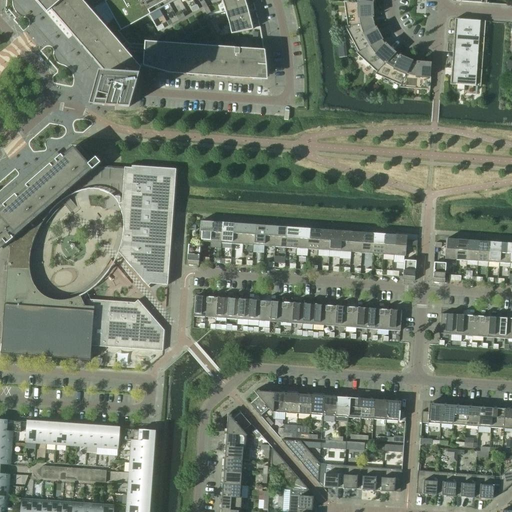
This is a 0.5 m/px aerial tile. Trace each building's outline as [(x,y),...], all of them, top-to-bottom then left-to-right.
[(35,0),(49,16),(52,13),(55,16),(102,71),(98,85),(92,105),(102,105),(104,106),(111,106),(129,108),(141,66),(169,74),(254,80),(254,76),(262,77),(264,51),(238,49),(234,49),(234,54),(231,54),(232,52),(173,47),(173,44),(169,44),(165,46),(160,46),(155,46),(151,44),(148,43),(144,42),(144,45),(129,44),(118,32),(148,16),(148,15),(149,15),(140,0),(107,0),(89,10),(80,0),(35,0)] [(148,16),(158,10),(152,0),(140,0),(149,15),(148,15),(148,16)] [(152,0),(158,10),(169,4),(166,0),(152,0)] [(225,13),(246,6),(243,0),(226,0),(221,2),(222,4),(225,13)] [(372,6),(372,5),(343,2),(343,3),(347,3),(348,26),(345,27),(373,23),(371,23),(370,18),(372,18),(372,14),(370,14),(370,11),(372,11),(372,6)] [(228,23),(249,18),(248,13),(246,6),(225,13),(227,19),(228,23)] [(231,35),(252,30),(250,22),(249,18),(228,23),(229,28),(231,35)] [(487,22),(482,21),(459,20),(459,19),(454,19),(454,21),(454,27),(458,27),(457,36),(453,35),(453,36),(483,38),(480,37),(481,22),(487,22)] [(355,54),(381,40),(378,34),(377,35),(375,32),(377,31),(375,28),(373,29),(372,24),(374,23),(373,23),(345,27),(345,28),(351,27),(353,32),(350,33),(359,51),(355,53),(355,54)] [(483,38),(453,36),(457,36),(457,45),(453,45),(452,51),(452,52),(482,54),(479,54),(480,38),(483,38)] [(374,74),(394,53),(389,49),(388,50),(386,48),(387,47),(384,44),(383,45),(380,41),(381,40),(355,54),(361,51),(365,55),(362,58),(376,71),(374,74)] [(482,55),(482,54),(452,52),(456,53),(456,60),(456,61),(451,61),(451,67),(451,68),(481,70),(477,70),(479,54),(482,55)] [(399,88),(411,61),(405,59),(404,60),(401,59),(402,58),(399,56),(398,58),(393,55),(394,53),(374,74),(374,75),(378,70),(384,72),(382,76),(400,83),(399,88)] [(411,61),(399,88),(402,83),(407,83),(407,86),(429,88),(428,91),(429,91),(430,78),(429,77),(429,78),(428,78),(429,64),(423,63),(423,65),(419,65),(420,63),(416,63),(416,65),(410,63),(411,61)] [(481,71),(481,70),(451,68),(455,69),(454,78),(450,77),(450,83),(449,85),(454,85),(479,87),(480,86),(476,86),(477,71),(481,71)] [(0,325),(2,326),(3,326),(1,354),(17,355),(22,355),(46,357),(51,358),(76,359),(88,360),(89,360),(90,360),(90,354),(91,346),(94,300),(90,300),(86,293),(86,292),(84,293),(77,297),(70,299),(63,301),(58,301),(53,300),(48,299),(44,297),(40,293),(36,290),(34,285),(32,281),(30,274),(29,266),(29,259),(30,252),(32,245),(34,238),(39,228),(44,220),(49,213),(48,213),(45,210),(57,200),(69,190),(91,171),(96,167),(97,166),(99,164),(96,160),(94,158),(92,161),(91,161),(87,165),(74,150),(72,147),(61,157),(56,152),(33,172),(0,200),(0,204),(3,207),(0,209),(0,325)] [(149,289),(150,288),(148,286),(150,284),(167,286),(175,170),(131,166),(131,168),(97,166),(91,171),(69,190),(73,195),(74,194),(81,191),(89,190),(94,190),(99,190),(103,192),(108,194),(112,197),(113,198),(114,197),(120,198),(119,204),(118,204),(118,205),(120,210),(122,217),(123,224),(123,231),(122,238),(120,245),(118,252),(117,253),(118,254),(118,253),(149,289)] [(210,243),(211,222),(200,221),(199,242),(210,243)] [(221,243),(222,223),(211,222),(210,243),(221,243)] [(232,244),(233,224),(222,223),(221,243),(232,244)] [(242,245),(244,225),(233,224),(232,244),(242,245)] [(253,246),(255,225),(244,225),(242,245),(253,246)] [(264,246),(265,226),(255,225),(253,246),(264,246)] [(275,247),(276,227),(265,226),(264,246),(275,247)] [(285,248),(287,228),(276,227),(275,247),(285,248)] [(296,249),(298,228),(287,228),(285,248),(296,249)] [(307,250),(309,229),(298,228),(296,249),(307,250)] [(318,250),(319,230),(309,229),(307,250),(318,250)] [(329,251),(330,231),(319,230),(318,250),(329,251)] [(340,252),(341,232),(330,231),(329,251),(340,252)] [(350,253),(352,232),(341,232),(340,252),(350,253)] [(361,253),(363,233),(352,232),(350,253),(361,253)] [(372,254),(373,234),(363,233),(361,253),(372,254)] [(383,255),(384,235),(373,234),(372,254),(383,255)] [(393,256),(395,235),(384,235),(383,255),(393,256)] [(406,245),(406,240),(406,236),(395,235),(393,256),(405,257),(406,245)] [(456,260),(457,240),(446,239),(444,259),(456,260)] [(466,261),(468,241),(457,240),(456,260),(466,261)] [(477,262),(479,241),(468,241),(466,261),(477,262)] [(488,262),(489,242),(479,241),(477,262),(488,262)] [(499,263),(500,243),(489,242),(488,262),(499,263)] [(509,264),(511,244),(500,243),(499,263),(509,264)] [(200,246),(199,246),(188,245),(186,265),(198,266),(200,246)] [(415,261),(404,260),(403,260),(402,281),(414,282),(415,261)] [(445,263),(433,263),(432,283),(444,284),(445,263)] [(205,318),(206,297),(195,296),(193,317),(205,318)] [(215,318),(217,298),(206,297),(205,318),(215,318)] [(226,319),(228,299),(217,298),(215,318),(226,319)] [(237,320),(238,300),(228,299),(226,319),(237,320)] [(91,346),(162,351),(164,331),(152,317),(147,317),(147,313),(148,312),(138,300),(134,303),(94,300),(91,346)] [(248,321),(249,300),(238,300),(237,320),(248,321)] [(259,321),(260,301),(249,300),(248,321),(259,321)] [(269,322),(271,302),(260,301),(259,321),(269,322)] [(280,323),(281,303),(271,302),(269,322),(280,323)] [(291,324),(292,303),(281,303),(280,323),(291,324)] [(302,325),(303,304),(292,303),(291,324),(302,325)] [(313,325),(314,305),(303,304),(302,325),(313,325)] [(323,326),(325,306),(314,305),(313,325),(323,326)] [(334,327),(336,306),(325,306),(323,326),(334,327)] [(345,328),(346,307),(336,306),(334,327),(345,328)] [(356,328),(357,308),(346,307),(345,328),(356,328)] [(367,329),(368,309),(357,308),(356,328),(367,329)] [(377,330),(379,310),(368,309),(367,329),(377,330)] [(388,331),(390,310),(379,310),(377,330),(388,331)] [(399,331),(401,311),(390,310),(388,331),(399,331)] [(450,335),(452,315),(440,314),(439,334),(450,335)] [(461,336),(462,316),(452,315),(450,335),(461,336)] [(472,337),(473,316),(462,316),(461,336),(472,337)] [(483,337),(484,317),(473,316),(472,337),(483,337)] [(493,338),(495,318),(484,317),(483,337),(493,338)] [(504,339),(506,319),(495,318),(493,338),(504,339)] [(272,413),(273,393),(253,391),(258,397),(250,404),(249,403),(260,417),(268,409),(272,413)] [(284,413),(286,394),(273,393),(272,413),(272,412),(284,413)] [(297,414),(299,395),(286,394),(284,413),(297,414)] [(310,415),(311,396),(299,395),(297,414),(310,415)] [(322,416),(324,396),(311,396),(310,415),(322,416)] [(335,421),(336,397),(324,396),(322,416),(335,417),(335,421)] [(348,418),(349,398),(336,397),(335,421),(347,422),(348,418)] [(360,419),(362,399),(349,398),(348,418),(360,419)] [(373,420),(374,400),(362,399),(360,419),(373,420)] [(385,420),(387,401),(374,400),(373,420),(385,420)] [(405,422),(405,410),(405,411),(399,410),(400,402),(387,401),(385,420),(405,422)] [(440,424),(441,405),(428,404),(428,412),(422,412),(422,411),(421,411),(421,423),(440,424)] [(452,425),(454,406),(441,405),(440,424),(452,425)] [(465,426),(466,407),(454,406),(452,425),(465,426)] [(478,427),(479,408),(466,407),(465,426),(478,427)] [(490,428),(492,408),(479,408),(478,427),(490,428)] [(503,429),(504,409),(492,408),(490,428),(503,429)] [(511,429),(511,409),(504,409),(503,429),(511,429)] [(251,426),(252,426),(240,412),(239,412),(240,413),(232,419),(227,414),(226,424),(226,434),(246,436),(243,432),(251,425),(251,426)] [(273,424),(271,422),(267,418),(264,421),(269,427),(273,424)] [(3,419),(3,420),(0,420),(0,431),(13,433),(20,433),(21,422),(24,423),(24,422),(4,420),(4,419),(3,419)] [(27,421),(27,422),(26,422),(25,443),(36,444),(37,423),(27,422),(27,421)] [(37,422),(37,423),(36,444),(46,444),(47,424),(37,423),(37,422)] [(47,422),(47,424),(46,444),(56,445),(57,424),(47,424),(48,422),(47,422)] [(58,423),(57,424),(56,445),(66,446),(68,425),(58,424),(58,423)] [(68,424),(68,425),(66,446),(76,447),(78,426),(68,425),(68,424)] [(78,425),(78,426),(76,447),(86,447),(88,427),(78,426),(78,425)] [(88,425),(88,427),(86,447),(97,448),(98,427),(88,427),(88,425)] [(98,427),(98,426),(98,427),(97,448),(107,449),(108,428),(98,427)] [(109,428),(109,427),(108,427),(108,428),(107,449),(117,449),(119,429),(109,428)] [(124,440),(131,441),(153,442),(154,431),(142,430),(142,429),(142,430),(121,429),(121,430),(124,430),(124,440)] [(257,438),(260,435),(255,429),(254,429),(255,429),(251,432),(257,438)] [(13,433),(0,431),(0,442),(12,443),(13,433)] [(246,436),(226,434),(225,434),(225,435),(226,435),(225,447),(244,448),(245,436),(246,436)] [(317,482),(319,464),(300,442),(281,440),(317,483),(318,483),(317,482)] [(154,443),(153,442),(131,441),(130,452),(152,453),(153,443),(154,443)] [(0,453),(11,454),(12,443),(0,442),(0,453)] [(244,448),(225,447),(224,447),(225,447),(224,459),(243,461),(244,448)] [(308,491),(272,448),(271,448),(272,448),(270,467),(289,489),(308,491)] [(153,453),(152,453),(130,452),(129,462),(151,464),(152,453),(153,454),(153,453)] [(0,464),(10,465),(10,466),(11,466),(11,454),(0,453),(0,464)] [(243,461),(224,459),(223,459),(223,460),(224,460),(223,472),(242,473),(243,461)] [(152,464),(151,464),(129,462),(128,473),(150,475),(151,464),(152,464)] [(342,489),(344,466),(325,464),(323,487),(342,489)] [(498,496),(511,483),(511,465),(499,477),(498,495),(498,496)] [(361,490),(363,467),(344,466),(342,489),(361,490)] [(380,491),(382,468),(363,467),(361,490),(380,491)] [(400,493),(401,470),(382,468),(380,491),(400,493)] [(435,495),(436,472),(417,471),(415,494),(435,495)] [(242,473),(223,472),(222,472),(223,472),(222,485),(242,486),(242,473)] [(454,497),(455,474),(436,472),(435,495),(454,497)] [(152,475),(150,475),(128,473),(128,484),(150,486),(150,475),(152,475)] [(10,475),(0,474),(0,485),(9,486),(10,474),(10,475)] [(473,498),(474,475),(455,474),(454,497),(473,498)] [(474,475),(473,498),(492,499),(493,476),(474,475)] [(151,486),(150,486),(128,484),(127,495),(149,496),(150,486),(151,486)] [(0,496),(8,497),(9,486),(0,485),(0,496)] [(241,499),(242,486),(222,485),(221,485),(222,485),(221,497),(241,499)] [(150,496),(149,496),(127,495),(126,505),(148,507),(149,497),(150,497),(150,496)] [(287,511),(310,511),(312,497),(311,497),(289,495),(287,511)] [(0,507),(8,508),(8,497),(0,496),(0,507)] [(240,511),(241,499),(221,497),(220,497),(220,498),(221,498),(220,510),(240,511)] [(30,511),(32,500),(21,499),(19,511),(30,511)] [(40,511),(42,501),(32,500),(30,511),(40,511)] [(51,511),(52,501),(42,501),(40,511),(51,511)] [(61,511),(62,502),(52,501),(51,511),(61,511)] [(71,511),(72,503),(62,502),(61,511),(71,511)] [(81,511),(82,504),(72,503),(71,511),(81,511)]
